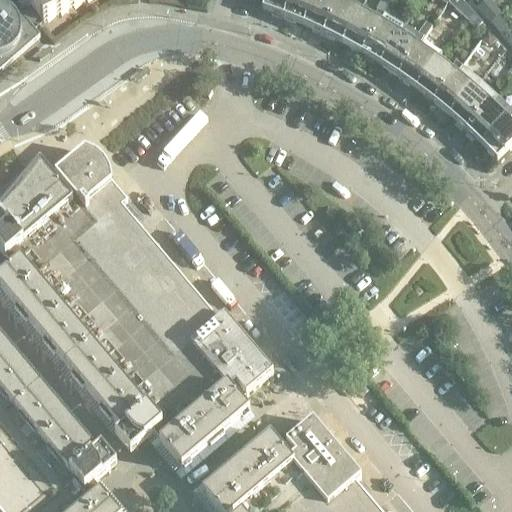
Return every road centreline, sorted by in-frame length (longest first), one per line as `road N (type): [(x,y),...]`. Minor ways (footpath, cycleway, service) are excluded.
road 1 (unclassified): [(483,213),(348,99),(212,43)]
road 2 (unclassified): [(212,43),(160,39),(123,49),(0,130)]
